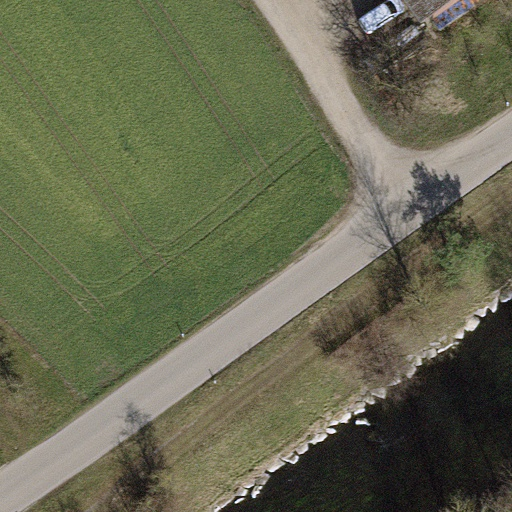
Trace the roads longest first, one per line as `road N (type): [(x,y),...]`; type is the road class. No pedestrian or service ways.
road 1 (residential): [(511,137),(0,502)]
road 2 (track): [(269,0),(413,205)]
